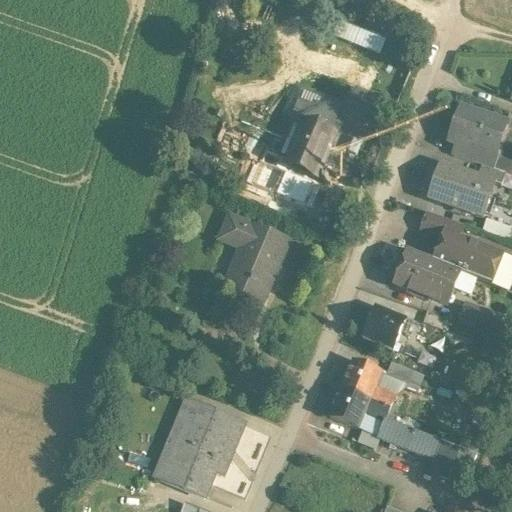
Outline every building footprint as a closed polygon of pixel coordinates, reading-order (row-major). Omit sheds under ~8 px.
[(374,115),(344,103),(334,128),(364,140),(374,115)] [(505,131),(459,115),(448,149),(455,152),(483,161),(493,165),(505,131)] [(335,137),(302,124),(285,164),(300,170),(299,174),(314,181),(313,185),(315,186),(335,137)] [(483,161),(455,152),(452,162),(474,170),(479,172),(483,161)] [(479,172),(474,170),(470,182),(476,184),(480,172),(479,172)] [(470,182),(440,171),(428,206),(481,224),(492,191),(492,189),(476,184),(470,182)] [(504,180),(480,172),(476,184),(492,189),(492,191),(499,194),(504,180)] [(311,195),(315,186),(313,185),(293,177),(290,186),(311,195)] [(462,230),(428,218),(421,238),(442,246),(446,238),(458,243),(462,230)] [(289,246),(229,222),(221,244),(243,252),(226,295),(264,310),(289,246)] [(510,233),(486,225),(482,236),(506,245),(510,233)] [(458,243),(446,238),(442,246),(434,268),(459,278),(490,290),(502,261),(458,243)] [(434,268),(407,257),(394,291),(427,305),(428,304),(446,311),(459,278),(434,268)] [(499,322),(466,310),(459,328),(493,340),(499,322)] [(410,327),(374,312),(362,342),(392,354),(399,337),(405,339),(410,327)] [(444,322),(420,314),(415,326),(439,335),(444,322)] [(380,377),(352,366),(341,394),(369,405),(374,392),(380,377)] [(422,379),(391,366),(385,380),(416,393),(422,379)] [(395,400),(374,392),(369,405),(394,415),(395,412),(391,410),(395,400)] [(369,405),(341,394),(329,423),(357,434),(364,419),(369,405)] [(369,405),(364,419),(384,427),(386,422),(390,423),(394,415),(369,405)] [(222,420),(199,411),(196,416),(186,412),(189,407),(187,406),(177,430),(183,433),(168,469),(162,466),(155,484),(203,503),(214,476),(221,479),(228,462),(215,457),(219,447),(223,449),(230,432),(219,428),(222,420)] [(384,427),(364,419),(357,434),(353,446),(357,448),(363,435),(366,437),(365,439),(377,444),(384,427)] [(390,427),(384,427),(377,444),(382,446),(390,427)] [(439,447),(390,427),(382,446),(431,466),(432,466),(439,447)] [(363,435),(357,448),(373,454),(377,444),(365,439),(366,437),(363,435)] [(489,452),(473,445),(466,460),(482,468),(489,452)] [(458,453),(439,447),(432,466),(431,466),(428,476),(447,484),(458,453)]
